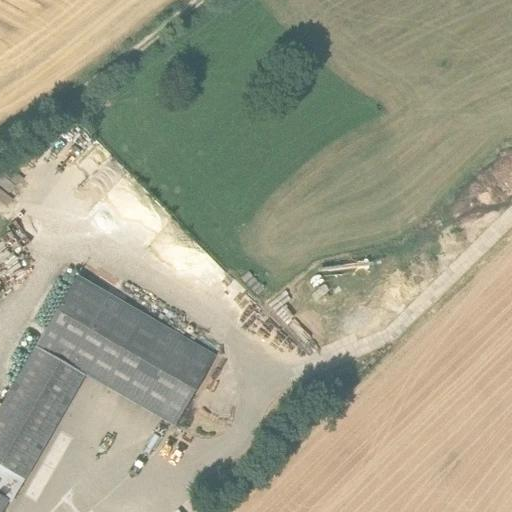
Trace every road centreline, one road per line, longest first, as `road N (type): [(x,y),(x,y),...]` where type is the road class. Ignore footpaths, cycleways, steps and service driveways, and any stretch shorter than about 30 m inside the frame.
road 1 (track): [(511,214),(388,335),(286,375)]
road 2 (track): [(0,146),(199,0)]
